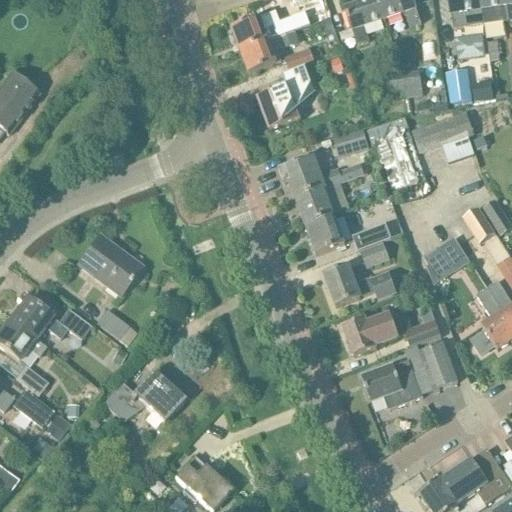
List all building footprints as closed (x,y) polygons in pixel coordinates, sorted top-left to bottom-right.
[(344,11),(352,33),(357,49),(369,46),(364,29),(385,22),(377,0),(344,11)] [(413,0),(377,0),(385,22),(406,16),(411,31),(422,27),(413,0)] [(480,0),(448,0),(451,18),(452,17),(452,18),(455,32),(472,30),(485,28),(483,13),(480,0)] [(511,0),(480,0),(483,13),(485,28),(503,25),(511,24),(511,0)] [(331,21),(321,25),(327,40),(334,38),(339,53),(343,52),(331,21)] [(260,22),(232,32),(241,55),(268,44),(269,44),(264,33),(260,22)] [(295,34),(280,40),(284,51),(284,52),(300,46),(295,34)] [(268,44),(241,55),(249,78),(277,68),(282,66),(276,51),(271,52),(269,44),(268,44)] [(309,54),(285,62),(290,76),(314,67),(309,54)] [(331,64),(336,79),(345,75),(340,60),(331,64)] [(284,92),(258,102),(270,134),(295,126),(294,125),(301,123),(297,114),(315,94),(306,72),(306,71),(290,77),(284,79),(288,90),(284,92)] [(465,74),(448,77),(453,106),(470,104),(465,74)] [(404,77),(404,78),(405,91),(422,89),(420,76),(404,77)] [(404,77),(391,79),(388,80),(389,94),(405,91),(404,78),(404,77)] [(9,78),(0,90),(0,141),(3,137),(7,139),(37,99),(9,78)] [(421,157),(443,149),(449,167),(475,158),(469,141),(474,139),(467,119),(414,136),(421,157)] [(406,123),(368,136),(373,152),(380,149),(394,196),(418,188),(403,141),(407,128),(406,123)] [(333,144),(337,159),(368,150),(363,134),(333,144)] [(315,160),(285,171),(306,231),(334,220),(324,193),(343,186),(339,176),(338,173),(321,179),(315,160)] [(351,172),(339,176),(343,186),(355,182),(351,172)] [(484,211),(497,231),(508,224),(495,204),(484,211)] [(492,234),(481,217),(478,212),(463,222),(478,243),(492,234)] [(334,220),(306,231),(316,259),(344,249),(338,232),(344,230),(341,221),(335,223),(334,220)] [(358,254),(391,242),(386,227),(352,240),(358,254)] [(119,301),(140,272),(99,242),(78,270),(119,301)] [(454,242),(440,251),(455,275),(469,266),(454,242)] [(383,247),(360,255),(367,272),(390,264),(383,247)] [(511,289),(511,259),(498,268),(511,289)] [(372,282),(356,287),(350,270),(325,279),(326,282),(324,283),(327,290),(329,290),(336,311),(361,302),(360,300),(374,295),(378,305),(397,298),(389,276),(372,283),(372,282)] [(511,304),(498,285),(487,292),(511,330),(511,304)] [(482,329),(486,335),(472,343),(481,357),(494,348),(498,354),(511,344),(511,330),(487,292),(477,298),(493,323),(482,329)] [(25,303),(9,324),(27,337),(35,343),(44,332),(60,344),(67,334),(58,326),(57,326),(53,323),(53,322),(26,302),(25,303)] [(68,314),(58,326),(67,334),(81,344),(91,331),(68,314)] [(106,314),(95,327),(118,344),(128,331),(106,314)] [(376,350),(393,344),(399,342),(395,332),(398,331),(392,316),(366,326),(365,323),(344,331),(351,349),(348,351),(351,359),(354,358),(354,360),(376,353),(376,350)] [(8,325),(0,335),(0,351),(19,365),(27,354),(38,362),(46,351),(35,343),(27,337),(9,324),(8,325)] [(435,324),(409,333),(404,336),(410,352),(441,341),(435,324)] [(394,370),(363,381),(372,405),(385,400),(390,413),(424,401),(423,399),(458,386),(442,342),(406,355),(409,365),(394,371),(394,370)] [(48,387),(25,370),(15,383),(37,401),(48,387)] [(152,376),(132,398),(121,388),(103,409),(122,427),(143,412),(164,428),(185,405),(152,376)] [(0,414),(3,417),(13,403),(0,393),(0,414)] [(24,394),(12,410),(41,432),(54,416),(24,394)] [(57,421),(45,436),(57,446),(69,430),(57,421)] [(99,429),(90,421),(79,433),(87,441),(99,429)] [(440,483),(420,496),(422,500),(421,502),(425,508),(428,508),(430,511),(455,511),(458,510),(457,509),(477,496),(485,508),(505,495),(511,489),(501,472),(488,453),(473,463),(441,484),(440,483)] [(207,511),(216,511),(231,496),(194,463),(176,484),(207,511)]
